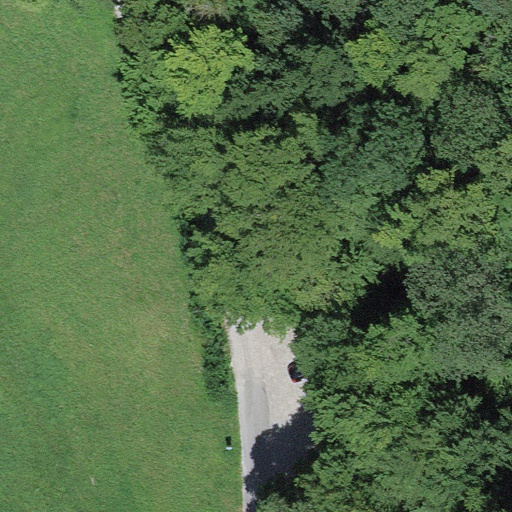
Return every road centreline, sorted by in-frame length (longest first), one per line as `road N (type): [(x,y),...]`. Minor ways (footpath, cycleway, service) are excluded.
road 1 (track): [(111,0),(182,155),(242,335),(404,511)]
road 2 (residential): [(242,335),(254,511)]
